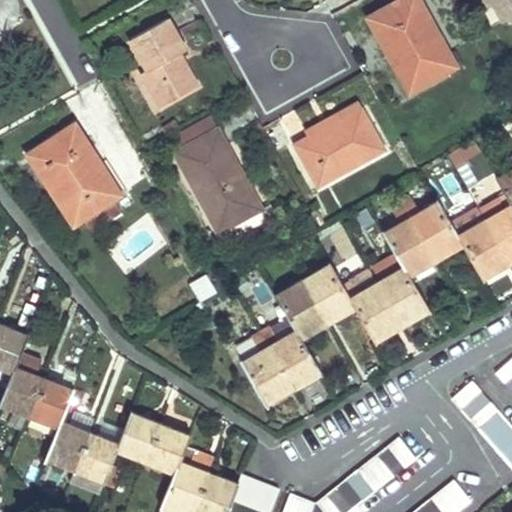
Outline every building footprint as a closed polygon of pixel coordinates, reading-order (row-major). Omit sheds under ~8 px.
[(418,0),(394,0),(375,11),(417,85),(456,63),(418,0)] [(511,15),(511,0),(487,0),(491,5),(495,3),(504,19),(511,16),(511,15)] [(375,11),(368,15),(410,89),(417,85),(375,11)] [(167,16),(130,38),(149,70),(143,73),(161,105),(192,88),(174,55),(179,52),(186,49),(167,16)] [(179,52),(174,55),(192,88),(198,85),(179,52)] [(358,101),(307,130),(310,134),(360,106),(358,101)] [(310,134),(295,142),(319,184),(384,147),(360,106),(310,134)] [(208,118),(175,135),(182,146),(215,128),(208,118)] [(74,125),(29,154),(74,222),(115,196),(88,157),(94,153),(74,125)] [(182,146),(174,151),(216,232),(230,225),(247,216),(263,208),(218,127),(215,128),(182,146)] [(453,164),(480,150),(474,138),(447,152),(453,164)] [(94,153),(88,157),(115,196),(120,193),(94,153)] [(244,357),(241,359),(265,402),(321,368),(303,338),(300,334),(354,303),(356,307),(374,338),(428,306),(410,276),(408,271),(461,239),(464,244),(481,275),(511,257),(511,166),(496,176),(511,203),(458,234),(437,199),(384,231),(404,265),(351,297),(329,262),(274,293),(290,318),(273,327),(272,326),(237,346),(244,357)] [(247,216),(230,225),(235,233),(251,224),(247,216)] [(461,239),(408,271),(410,276),(464,244),(461,239)] [(511,257),(481,275),(484,280),(511,263),(511,257)] [(208,273),(194,281),(200,293),(215,286),(208,273)] [(354,303),(300,334),(303,338),(356,307),(354,303)] [(428,306),(374,338),(376,343),(431,311),(428,306)] [(0,362),(14,368),(13,372),(2,399),(60,424),(58,428),(47,456),(104,480),(115,451),(117,446),(175,468),(174,473),(163,501),(189,511),(227,511),(233,499),(266,511),(269,511),(280,488),(242,474),(239,482),(210,471),(190,464),(179,460),(189,434),(130,410),(118,441),(62,421),(73,388),(16,365),(28,332),(0,321),(0,362)] [(511,358),(496,373),(511,390),(511,358)] [(14,368),(0,362),(0,367),(13,372),(14,368)] [(321,368),(265,402),(267,406),(324,373),(321,368)] [(511,424),(472,379),(450,398),(511,468),(511,424)] [(60,424),(2,399),(0,402),(0,405),(58,428),(60,424)] [(347,511),(416,457),(400,437),(318,503),(291,492),(282,511),(347,511)] [(175,468),(117,446),(115,451),(174,473),(175,468)] [(215,455),(196,448),(190,464),(210,471),(215,455)] [(104,480),(47,456),(45,461),(103,483),(104,480)] [(454,479),(412,511),(455,511),(471,500),(454,479)] [(189,511),(163,501),(161,506),(175,511),(189,511)]
